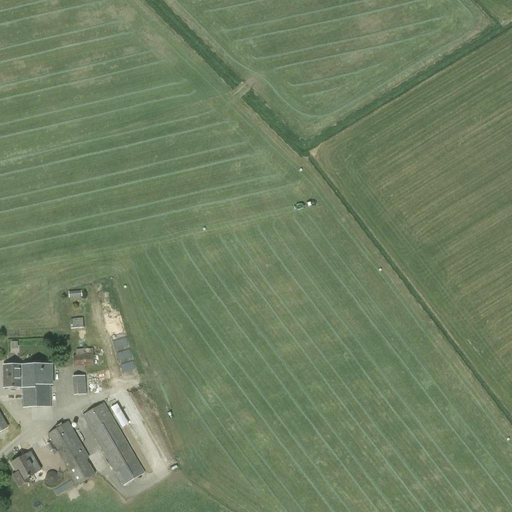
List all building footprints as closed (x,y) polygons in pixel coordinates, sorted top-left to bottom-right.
[(71,319),(71,329),(84,328),(83,318),(71,319)] [(73,355),(74,367),(94,366),(93,349),(76,350),(77,355),(73,355)] [(4,388),(23,388),(23,375),(21,375),(21,365),(4,365),(4,388)] [(23,375),(23,388),(23,407),(50,407),(49,385),(52,385),(52,365),(21,365),(21,375),(23,375)] [(72,376),(74,396),(87,395),(85,376),(72,376)] [(103,403),(83,415),(124,485),(144,473),(103,403)] [(95,475),(87,459),(89,458),(68,422),(48,434),(77,485),(95,475)] [(17,473),(13,476),(19,486),(29,480),(28,478),(37,473),(26,455),(12,463),(17,473)] [(58,478),(58,477),(58,476),(58,475),(57,474),(56,473),(55,473),(55,472),(54,472),(53,472),(52,472),(50,472),(49,472),(48,473),(48,474),(47,474),(46,476),(46,477),(46,478),(46,479),(46,480),(46,481),(47,481),(47,482),(48,483),(49,483),(49,484),(50,484),(51,484),(53,484),(54,484),(55,483),(56,483),(57,482),(57,481),(58,480),(58,479),(58,478)]
